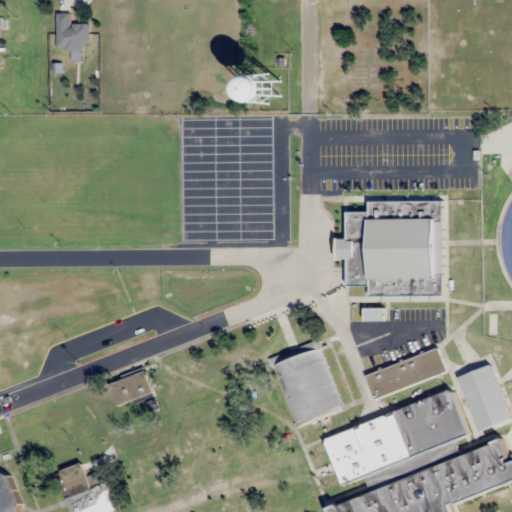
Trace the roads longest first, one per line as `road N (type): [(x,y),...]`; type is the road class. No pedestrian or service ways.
road 1 (residential): [(0,257),(307,255),(309,0)]
road 2 (residential): [(307,255),(274,293),(0,402)]
